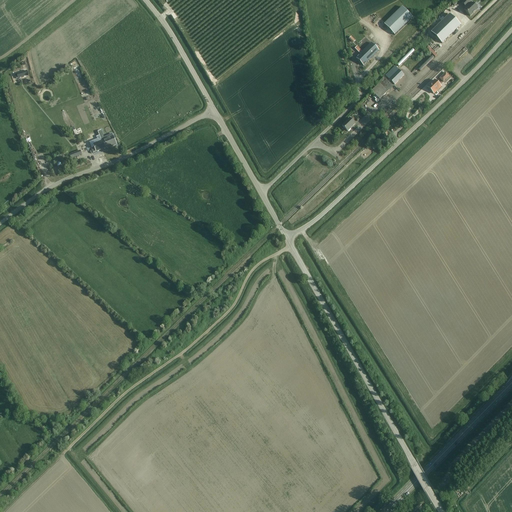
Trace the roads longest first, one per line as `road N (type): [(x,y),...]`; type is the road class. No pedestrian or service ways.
road 1 (track): [(61,455),(215,324),(253,269),(291,246)]
road 2 (tertiary): [(439,511),(286,238)]
road 3 (unclassified): [(286,238),(364,175),(511,30)]
road 4 (unclassified): [(0,223),(57,184),(212,110)]
road 5 (secondary): [(386,511),(511,383)]
road 6 (unclassified): [(260,193),(357,100),(358,82)]
road 7 (tertiary): [(212,110),(144,0)]
